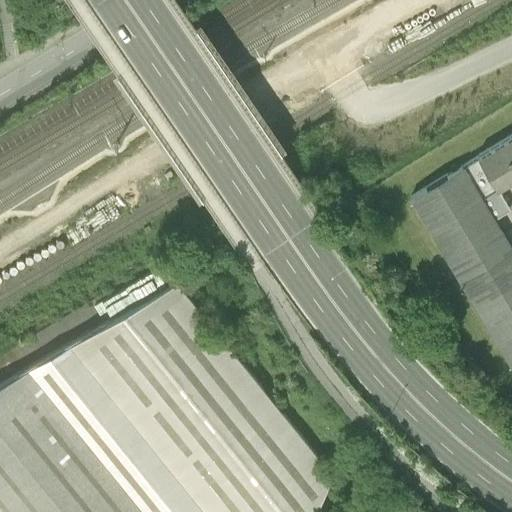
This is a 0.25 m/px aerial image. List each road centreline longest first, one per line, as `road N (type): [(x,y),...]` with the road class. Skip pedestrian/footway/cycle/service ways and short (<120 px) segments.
road 1 (primary): [(128,0),(399,378),(511,476)]
road 2 (tertiary): [(0,96),(156,0)]
